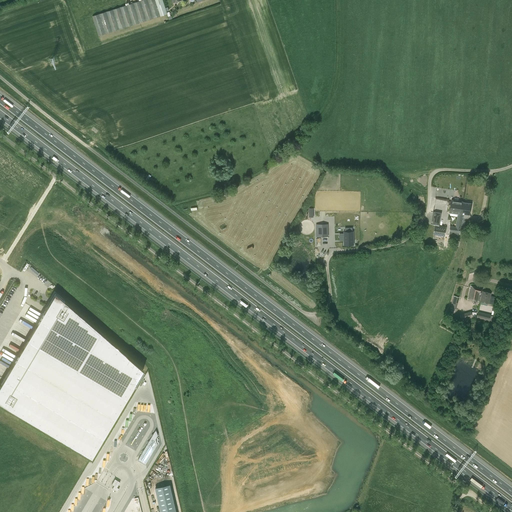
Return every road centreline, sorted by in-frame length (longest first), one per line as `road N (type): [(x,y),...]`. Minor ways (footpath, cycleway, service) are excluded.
road 1 (unclassified): [(511,166),(432,172),(428,207),(401,241),(333,252),(329,303),(306,310),(0,76)]
road 2 (motorway): [(511,492),(0,99)]
road 3 (motorway): [(0,114),(511,506)]
road 4 (unclassified): [(494,511),(0,134)]
